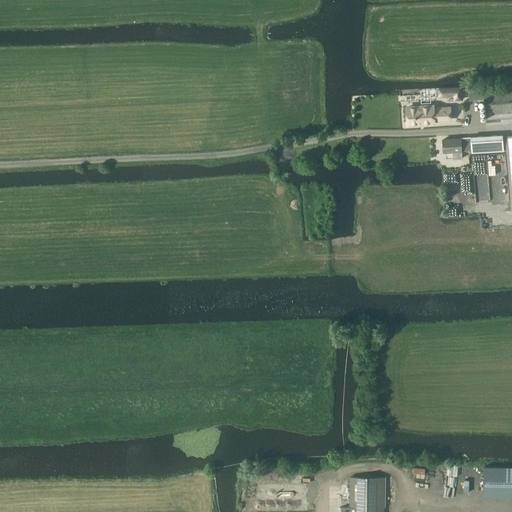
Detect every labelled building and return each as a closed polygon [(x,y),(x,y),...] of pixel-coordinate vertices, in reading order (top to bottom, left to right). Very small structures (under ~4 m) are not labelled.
[(477,100),(486,99),(487,119),(511,117),(511,85),(485,87),(485,88),(469,89),(470,101),(477,101),(477,100)] [(464,100),(463,87),(456,87),(438,88),(438,89),(438,98),(454,97),(454,101),(464,100)] [(434,106),(407,108),(408,125),(435,123),(435,121),(451,120),(450,108),(434,109),(434,106)] [(504,151),(503,134),(496,135),(471,137),(472,151),(472,153),(504,151)] [(472,151),(471,137),(461,138),(443,140),(444,152),(453,151),(454,159),(463,158),(462,151),(472,151)] [(511,467),(485,467),(484,496),(511,496),(511,467)] [(383,511),(384,477),(350,477),(350,507),(342,507),(341,511),(383,511)]
